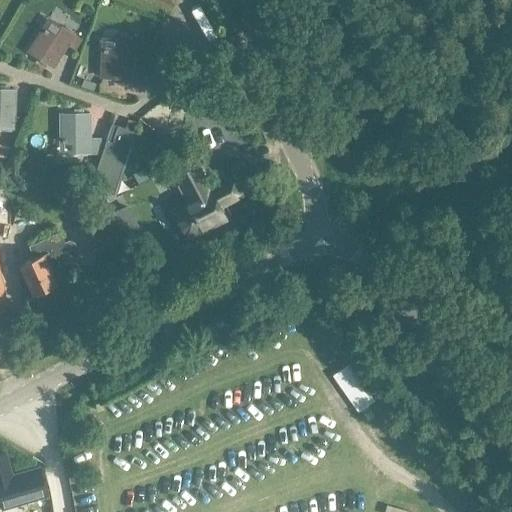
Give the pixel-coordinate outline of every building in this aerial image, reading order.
[(37,42),(30,52),(39,58),(38,60),(46,65),(47,63),(52,66),(66,44),(75,51),(83,39),(74,33),(71,31),(72,30),(66,26),(65,27),(63,26),(56,36),(46,29),(42,35),(41,34),(36,42),(37,42)] [(103,55),(102,64),(104,64),(104,77),(114,77),(114,82),(124,83),(124,78),(129,78),(131,55),(147,56),(147,55),(148,39),(129,38),(129,37),(121,36),(121,38),(118,38),(117,50),(104,49),(104,55),(103,55)] [(96,81),(84,77),(82,84),(94,88),(96,81)] [(10,89),(0,89),(0,129),(3,129),(3,130),(11,131),(11,129),(14,129),(15,116),(16,90),(10,89)] [(62,127),(62,137),(63,137),(63,142),(76,142),(76,153),(79,153),(79,155),(86,155),(86,153),(98,153),(99,152),(99,136),(90,136),(90,113),(84,113),(84,109),(75,109),(75,113),(63,113),(63,127),(62,127)] [(15,116),(14,129),(14,131),(19,131),(25,117),(15,116)] [(118,126),(112,124),(106,140),(112,142),(118,126)] [(190,200),(170,211),(185,240),(225,219),(218,206),(243,193),(235,177),(210,190),(192,155),(172,166),(190,200)] [(131,252),(147,244),(128,205),(112,213),(131,252)] [(208,248),(232,237),(226,226),(203,237),(208,248)] [(36,257),(20,264),(35,294),(37,293),(41,295),(47,292),(48,288),(59,283),(52,268),(62,264),(55,249),(67,243),(61,230),(30,245),(36,257)] [(132,429),(157,477),(267,420),(263,413),(280,405),(279,403),(296,394),(289,381),(323,363),(310,337),(220,384),(233,409),(198,427),(185,401),(132,429)] [(5,453),(0,454),(0,498),(3,509),(52,495),(44,467),(12,477),(5,453)] [(71,496),(101,487),(96,470),(65,479),(71,496)] [(117,511),(242,511),(237,487),(117,511)]
